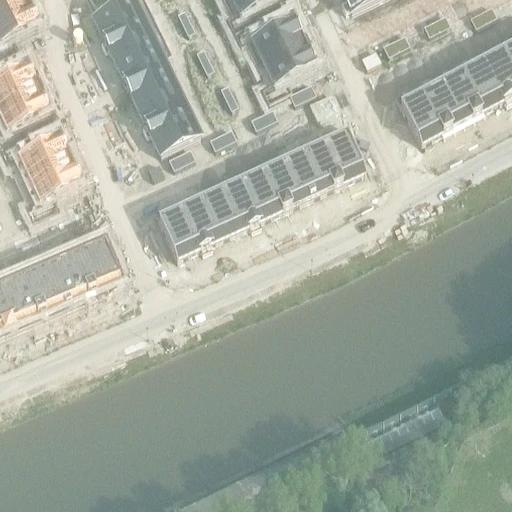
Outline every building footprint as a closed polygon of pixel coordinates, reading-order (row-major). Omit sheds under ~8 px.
[(0,0),(0,24),(27,11),(23,3),(23,2),(27,0),(26,0),(0,0)] [(235,0),(244,18),(230,25),(237,39),(260,28),(254,15),(283,0),(235,0)] [(390,0),(344,0),(342,1),(352,21),(391,1),(390,0)] [(511,2),(511,3),(501,8),(509,23),(511,21),(511,2)] [(132,6),(93,25),(94,27),(104,45),(142,26),(132,6)] [(27,11),(0,24),(0,65),(14,58),(8,46),(37,32),(36,30),(37,30),(36,29),(40,27),(36,18),(32,20),(31,20),(27,11)] [(491,13),(480,19),(486,29),(496,24),(491,13)] [(184,17),(177,21),(182,32),(189,28),(184,17)] [(480,19),(470,25),(476,35),(486,29),(480,19)] [(445,22),(434,27),(439,38),(450,33),(445,22)] [(260,28),(237,39),(244,53),(258,46),(269,67),(307,48),(302,37),(306,35),(301,26),(297,28),(296,25),(266,40),(260,28)] [(104,45),(100,47),(104,57),(108,55),(113,65),(152,45),(142,26),(104,45)] [(434,27),(423,32),(429,43),(439,38),(434,27)] [(189,28),(182,32),(187,42),(195,39),(189,28)] [(404,42),(393,47),(398,58),(409,53),(404,42)] [(152,45),(113,65),(119,76),(123,84),(161,65),(152,45)] [(393,47),(383,52),(388,63),(398,58),(393,47)] [(279,88),(266,95),(272,109),(295,98),(289,85),(318,70),(317,67),(321,65),(316,56),(312,58),(307,48),(269,67),(279,88)] [(203,55),(196,59),(201,70),(208,66),(203,55)] [(511,55),(502,60),(511,77),(511,55)] [(375,58),(361,65),(366,76),(380,69),(375,58)] [(483,71),(482,71),(503,110),(511,104),(511,77),(502,60),(483,71)] [(161,65),(123,84),(133,103),(171,84),(161,65)] [(208,66),(201,70),(206,81),(214,77),(208,66)] [(482,71),(462,81),(483,120),(503,110),(482,71)] [(0,113),(37,97),(33,87),(28,75),(27,75),(26,74),(0,85),(0,113)] [(462,81),(442,92),(462,131),(483,120),(462,81)] [(171,84),(133,103),(142,123),(181,103),(171,84)] [(310,91),(299,96),(305,107),(316,102),(310,91)] [(227,92),(220,95),(225,106),(232,103),(227,92)] [(442,92),(422,102),(442,141),(462,131),(442,92)] [(299,96),(289,101),(294,112),(305,107),(299,96)] [(37,97),(0,113),(0,154),(1,156),(24,146),(18,133),(47,119),(47,118),(47,117),(41,105),(41,106),(37,97)] [(422,102),(401,113),(421,152),(442,141),(422,102)] [(181,103),(142,123),(147,132),(143,134),(148,144),(152,142),(190,123),(181,103)] [(232,103),(225,106),(230,117),(238,114),(232,103)] [(272,116),(261,121),(266,132),(277,127),(272,116)] [(261,121),(250,127),(255,137),(266,132),(261,121)] [(190,123),(152,142),(162,162),(201,143),(190,123)] [(230,135),(220,141),(225,151),(236,146),(230,135)] [(345,139),(324,149),(342,188),(363,178),(345,139)] [(220,141),(209,146),(214,157),(225,151),(220,141)] [(24,146),(1,156),(7,170),(14,167),(24,189),(70,168),(65,159),(66,158),(60,146),(60,147),(59,145),(30,158),(24,146)] [(324,149),(304,159),(322,198),(342,188),(324,149)] [(190,155),(179,161),(184,171),(195,166),(190,155)] [(304,159),(283,169),(301,208),(322,198),(304,159)] [(179,161),(168,166),(173,177),(184,171),(179,161)] [(70,168),(24,189),(34,210),(27,213),(34,227),(57,217),(51,204),(80,190),(79,189),(80,189),(74,177),(70,168)] [(283,169),(263,179),(281,218),(301,208),(283,169)] [(158,171),(147,176),(153,187),(163,182),(158,171)] [(263,179),(242,189),(260,228),(281,218),(263,179)] [(242,189),(222,198),(240,238),(260,228),(242,189)] [(222,198),(201,208),(219,248),(240,238),(222,198)] [(201,208),(180,218),(198,257),(219,248),(201,208)] [(74,209),(63,214),(68,225),(79,220),(74,209)] [(63,214),(52,219),(57,230),(68,225),(63,214)] [(180,218),(160,228),(178,267),(198,257),(180,218)] [(35,233),(24,238),(29,249),(40,244),(35,233)] [(24,238),(13,243),(18,254),(29,249),(24,238)] [(101,242),(79,252),(100,300),(120,291),(121,292),(122,291),(101,242)] [(79,254),(59,263),(79,309),(87,305),(88,306),(88,305),(90,309),(101,304),(99,301),(100,300),(79,252),(78,252),(79,254)] [(38,269),(37,269),(58,318),(79,309),(59,263),(39,271),(38,269)] [(37,269),(16,278),(37,327),(38,327),(39,331),(51,326),(49,322),(50,322),(49,321),(58,318),(37,269)] [(19,288),(0,295),(0,298),(16,336),(37,327),(16,278),(15,279),(19,288)] [(0,342),(5,340),(6,341),(15,337),(15,336),(16,336),(0,298),(0,342)]
